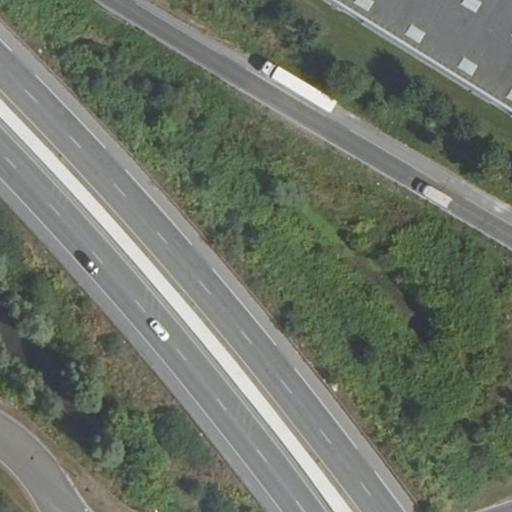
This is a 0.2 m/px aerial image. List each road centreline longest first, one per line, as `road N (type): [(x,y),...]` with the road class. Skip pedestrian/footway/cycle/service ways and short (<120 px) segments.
road 1 (primary): [(384,511),(160,229),(0,65)]
road 2 (primary): [(511,233),(114,0)]
road 3 (primary): [(0,165),(299,511)]
